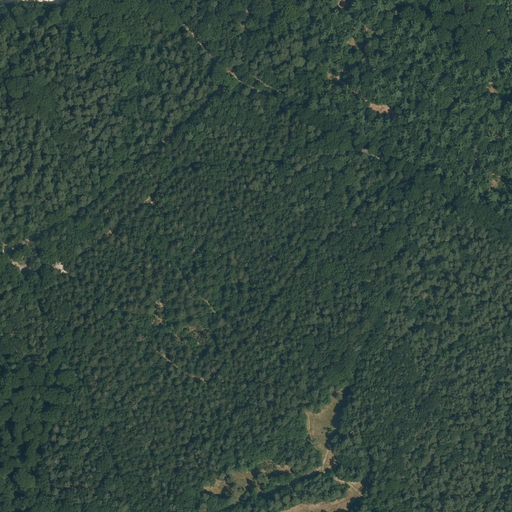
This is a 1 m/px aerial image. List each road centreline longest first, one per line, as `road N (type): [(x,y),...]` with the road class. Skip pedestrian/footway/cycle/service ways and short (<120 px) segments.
road 1 (unclassified): [(511,233),(232,76)]
road 2 (track): [(319,469),(425,184)]
road 3 (track): [(63,264),(166,360),(201,380),(238,349),(271,301)]
road 4 (unclassified): [(0,254),(79,213),(205,105),(223,78)]
road 5 (track): [(22,276),(83,387),(133,511)]
road 6 (track): [(71,258),(148,200),(184,241),(219,254)]
road 7 (track): [(119,235),(177,268),(243,342)]
road 8 (track): [(311,252),(355,212),(277,160)]
road 9 (track): [(193,168),(277,160),(330,132)]
road 10 (track): [(201,178),(230,205),(311,252)]
